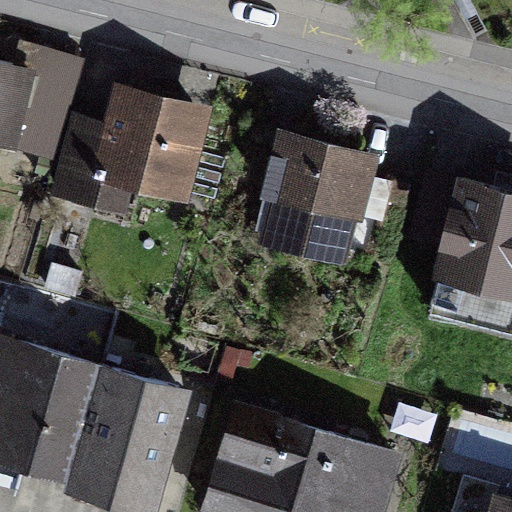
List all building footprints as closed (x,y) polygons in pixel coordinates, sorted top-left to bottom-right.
[(38,65),(0,56),(0,134),(20,140),(38,65)] [(112,116),(65,105),(47,183),(132,203),(138,179),(189,191),(211,100),(121,79),(112,116)] [(371,149),(282,128),(256,234),(345,256),(371,149)] [(511,189),(465,178),(435,303),(511,321),(511,189)] [(192,384),(0,329),(0,459),(62,477),(158,504),(192,384)] [(385,511),(404,446),(233,400),(204,506),(227,511),(385,511)] [(511,511),(511,489),(494,484),(485,511),(511,511)]
